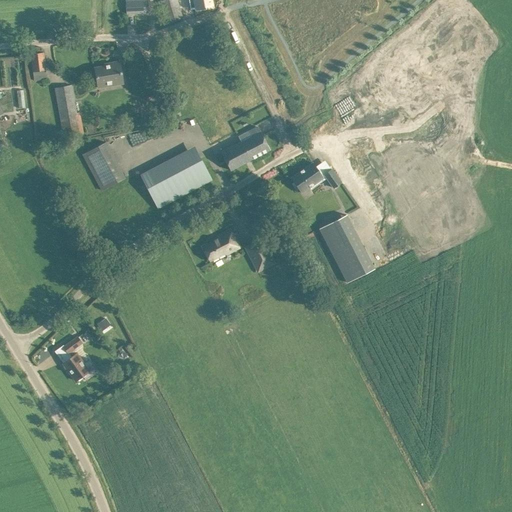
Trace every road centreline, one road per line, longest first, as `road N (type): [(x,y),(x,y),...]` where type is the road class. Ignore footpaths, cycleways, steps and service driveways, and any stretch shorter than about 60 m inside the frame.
road 1 (unclassified): [(14,345),(53,321),(121,255),(293,153)]
road 2 (unclassified): [(103,511),(14,345)]
road 3 (track): [(293,153),(218,10)]
road 4 (unclassified): [(0,46),(138,37)]
